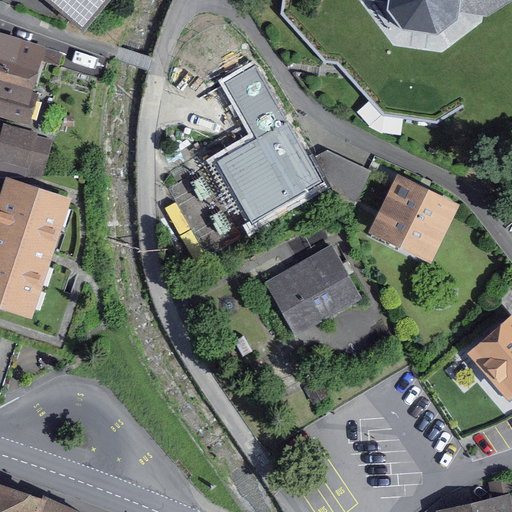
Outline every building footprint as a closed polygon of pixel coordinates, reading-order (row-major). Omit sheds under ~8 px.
[(48,0),(85,30),(109,0),(48,0)] [(441,32),(461,17),(462,11),(489,14),(511,0),(389,0),(391,0),(390,7),(406,27),(441,32)] [(30,125),(39,94),(32,92),(41,61),(58,66),(62,51),(0,33),(0,119),(2,120),(3,118),(30,125)] [(75,126),(75,115),(64,115),(64,126),(75,126)] [(3,123),(0,134),(0,177),(43,176),(53,140),(37,136),(38,133),(3,123)] [(280,135),(274,125),(213,159),(251,226),(312,193),(309,187),(321,180),(292,128),(280,135)] [(372,171),(328,150),(316,155),(335,193),(357,203),(372,171)] [(462,204),(398,173),(370,232),(433,263),(462,204)] [(45,295),(40,293),(42,287),(47,289),(53,270),(48,269),(53,253),(58,255),(63,239),(59,237),(61,228),(66,230),(72,212),(67,210),(71,200),(5,178),(0,193),(0,310),(31,321),(34,312),(39,314),(45,295)] [(363,298),(332,244),(265,282),(296,336),(363,298)] [(511,288),(506,281),(492,291),(511,316),(511,315),(511,288)] [(0,338),(67,360),(75,335),(31,321),(0,310),(0,338)] [(511,315),(511,316),(469,352),(510,399),(511,397),(511,315)] [(313,403),(329,395),(321,380),(305,389),(313,403)] [(443,506),(442,498),(425,511),(511,511),(511,503),(511,502),(511,481),(511,476),(488,481),(491,496),(443,506)] [(44,495),(43,498),(0,482),(0,511),(76,511),(77,511),(44,495)]
